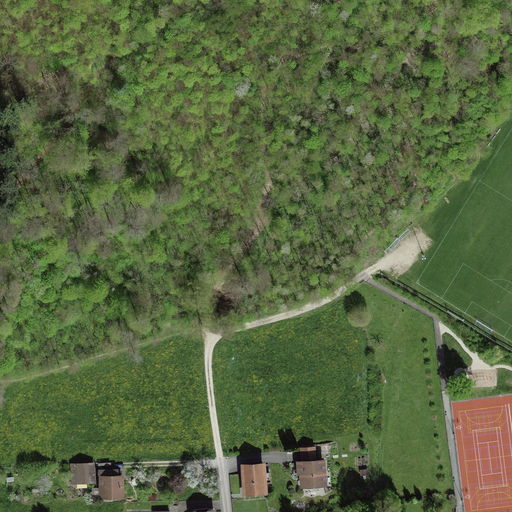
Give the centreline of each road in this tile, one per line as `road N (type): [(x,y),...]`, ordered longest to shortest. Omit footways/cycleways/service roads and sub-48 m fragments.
road 1 (track): [(308,307),(415,186),(488,64),(511,50)]
road 2 (track): [(256,231),(358,125),(417,45),(435,0)]
road 3 (track): [(0,379),(117,346),(210,334)]
road 4 (track): [(364,280),(432,315),(444,371)]
road 5 (track): [(220,463),(210,334)]
